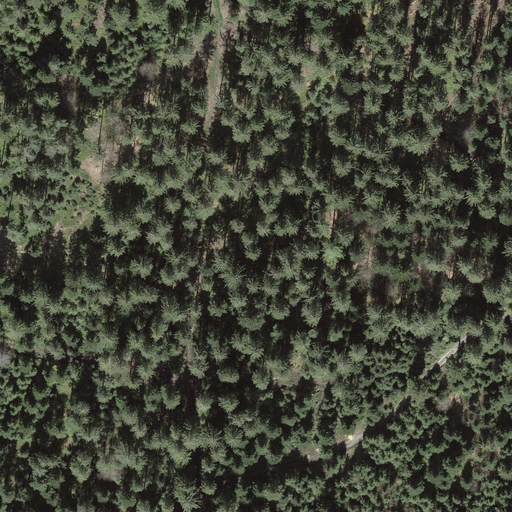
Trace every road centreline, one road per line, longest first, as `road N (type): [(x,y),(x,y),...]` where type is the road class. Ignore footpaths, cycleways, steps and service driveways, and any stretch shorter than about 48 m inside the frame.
road 1 (track): [(208,0),(217,35),(212,96),(179,212),(185,383),(202,511)]
road 2 (track): [(175,511),(227,481),(350,443),(406,403),(442,357),(511,317)]
road 3 (track): [(259,0),(511,168)]
